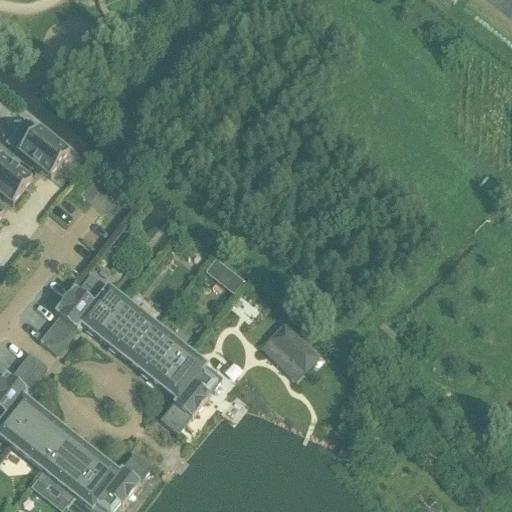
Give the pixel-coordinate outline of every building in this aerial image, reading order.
[(14,154),(50,182),(69,159),(33,130),(14,154)] [(0,199),(12,210),(31,187),(0,161),(0,199)] [(219,267),(210,280),(226,293),(235,279),(219,267)] [(96,341),(124,306),(111,296),(111,295),(108,293),(107,294),(91,281),(90,281),(78,297),(76,296),(74,294),(73,296),(57,317),(57,316),(55,318),(57,320),(70,330),(77,335),(81,330),(96,341)] [(157,332),(124,306),(96,341),(129,367),(157,332)] [(281,327),(267,343),(304,377),(318,363),(281,327)] [(157,332),(129,367),(161,393),(189,358),(157,332)] [(189,358),(161,393),(177,405),(161,425),(178,439),(178,438),(179,439),(191,423),(192,423),(209,401),(208,401),(221,385),(221,384),(205,372),(206,371),(203,369),(189,358)] [(0,442),(10,450),(38,415),(23,403),(27,397),(21,392),(8,382),(6,380),(4,382),(5,382),(0,388),(0,442)] [(38,415),(10,450),(43,476),(71,441),(38,415)] [(43,476),(29,493),(51,511),(67,511),(76,502),(103,467),(71,441),(43,476)] [(103,467),(76,502),(88,511),(120,511),(121,511),(122,511),(139,489),(151,473),(151,472),(134,459),(118,479),(103,467)]
